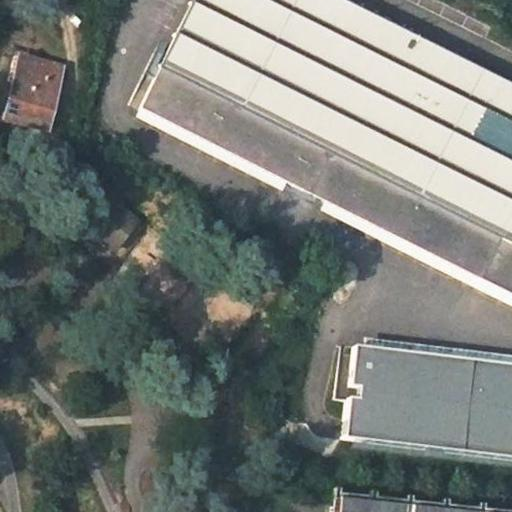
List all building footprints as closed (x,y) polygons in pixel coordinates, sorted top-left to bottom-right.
[(511,88),(346,0),(195,0),(139,106),(475,283),(511,213),(511,212),(511,88)] [(65,62),(27,53),(24,67),(21,66),(9,115),(51,125),(65,62)] [(136,216),(92,182),(68,212),(112,246),(136,216)] [(511,369),(356,352),(346,444),(511,462),(511,369)] [(511,511),(511,505),(329,487),(326,511),(511,511)]
